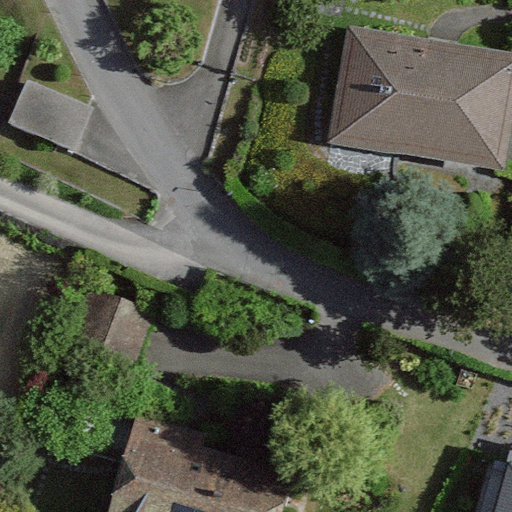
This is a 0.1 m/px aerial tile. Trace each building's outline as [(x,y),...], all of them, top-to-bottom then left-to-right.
[(511,87),(511,69),(358,45),(343,142),(500,167),(511,87)] [(39,81),(22,127),(83,149),(100,103),(39,81)] [(83,283),(68,331),(134,358),(150,306),(83,283)] [(286,511),(293,492),(142,446),(122,511),(286,511)] [(511,511),(511,448),(494,511),(511,511)]
